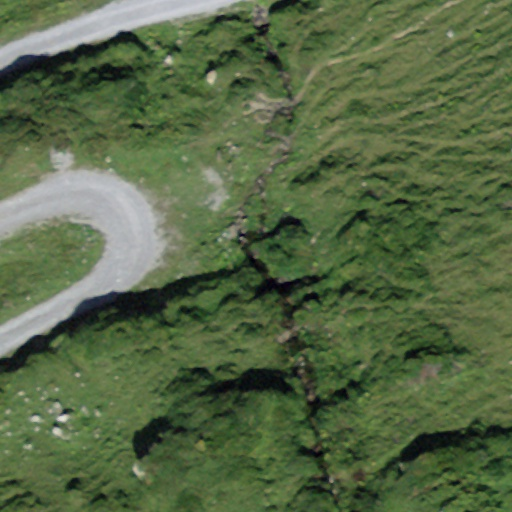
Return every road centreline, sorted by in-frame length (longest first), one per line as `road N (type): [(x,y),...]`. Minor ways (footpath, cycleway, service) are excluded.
road 1 (track): [(0,339),(88,295),(131,247),(130,223),(97,196),(0,222)]
road 2 (track): [(181,0),(109,17),(0,63)]
